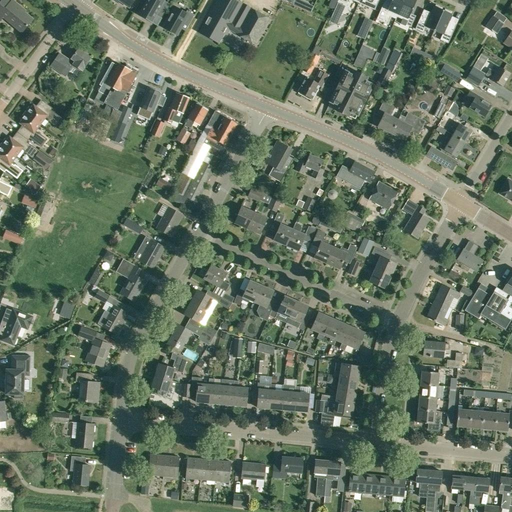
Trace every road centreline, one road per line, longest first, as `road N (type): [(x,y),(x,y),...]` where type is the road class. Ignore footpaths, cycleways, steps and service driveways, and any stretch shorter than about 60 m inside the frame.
road 1 (residential): [(371,442),(118,418)]
road 2 (primary): [(460,204),(394,163),(265,107)]
road 3 (primary): [(265,107),(152,57),(75,5)]
road 4 (residential): [(396,322),(201,232)]
road 5 (residential): [(118,418),(137,340),(201,232)]
road 6 (residential): [(511,455),(371,442)]
road 7 (residential): [(201,232),(265,107)]
road 8 (residential): [(396,322),(460,204)]
road 9 (residential): [(0,106),(75,5)]
road 10 (residential): [(371,442),(396,322)]
